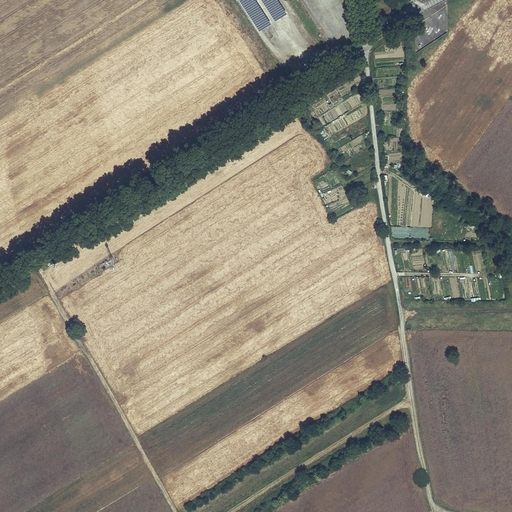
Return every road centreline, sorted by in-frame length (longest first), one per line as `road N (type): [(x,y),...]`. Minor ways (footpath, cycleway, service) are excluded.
road 1 (track): [(365,49),(433,511)]
road 2 (unclassified): [(360,48),(0,277)]
road 3 (track): [(33,255),(175,511)]
road 4 (track): [(233,511),(412,401)]
